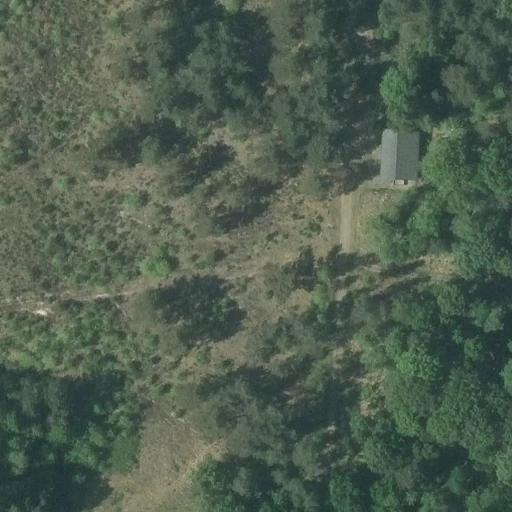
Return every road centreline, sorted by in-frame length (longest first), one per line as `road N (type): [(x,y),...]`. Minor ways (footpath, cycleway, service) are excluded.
road 1 (track): [(332,511),(330,402),(354,62),(344,0)]
road 2 (track): [(342,260),(0,312)]
road 3 (track): [(342,266),(459,279),(511,270)]
